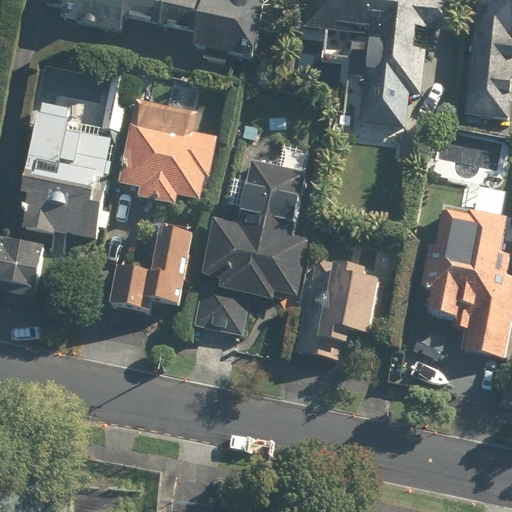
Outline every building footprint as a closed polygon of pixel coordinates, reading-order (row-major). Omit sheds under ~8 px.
[(120,45),(123,29),(192,41),(189,58),(252,70),(263,12),(197,0),(64,0),(59,34),(120,45)] [(452,2),(429,0),(300,0),(298,40),(323,41),(321,64),(343,66),(342,98),(359,99),(359,125),(407,126),(407,105),(424,106),(428,57),(413,56),(415,33),(450,35),(452,2)] [(511,0),(476,0),(466,124),(508,128),(511,81),(511,0)] [(136,109),(118,192),(140,197),(138,206),(175,214),(177,204),(197,208),(202,185),(208,186),(216,145),(193,140),(197,121),(136,109)] [(67,123),(34,118),(18,235),(96,247),(111,144),(65,138),(67,123)] [(249,169),(234,232),(215,227),(201,290),(207,292),(199,328),(244,339),(252,303),(271,307),(273,297),(295,302),(308,246),(289,242),(304,182),(249,169)] [(511,271),(510,272),(511,258),(499,257),(502,228),(437,220),(432,256),(423,255),(418,300),(425,301),(422,328),(453,332),(455,317),(466,318),(461,361),(503,366),(511,295),(511,271)] [(179,315),(189,243),(156,238),(150,285),(113,280),(108,316),(150,322),(152,311),(179,315)] [(41,252),(0,247),(0,302),(35,307),(41,252)] [(344,345),(364,349),(374,293),(351,289),(353,275),(311,267),(295,359),(340,367),(344,345)]
